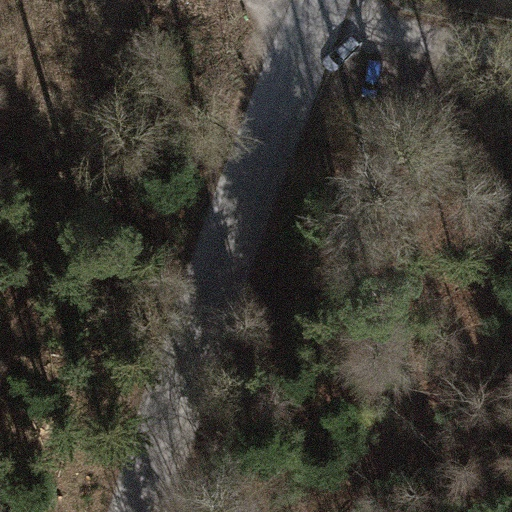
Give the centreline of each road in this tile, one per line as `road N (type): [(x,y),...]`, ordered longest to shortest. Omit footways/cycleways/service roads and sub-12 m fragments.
road 1 (unclassified): [(143,511),(319,28)]
road 2 (track): [(269,0),(319,28),(511,62)]
